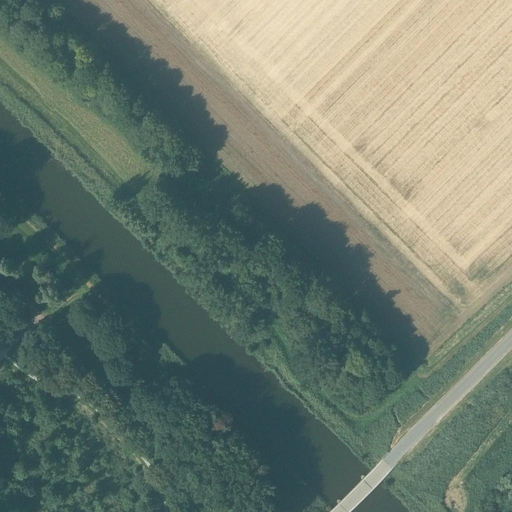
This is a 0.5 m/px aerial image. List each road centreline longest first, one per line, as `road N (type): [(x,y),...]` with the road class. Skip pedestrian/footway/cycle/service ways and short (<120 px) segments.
road 1 (track): [(0,61),(165,231),(211,264),(337,411),(369,418),(422,382),(511,298)]
road 2 (track): [(0,197),(157,361),(124,392)]
road 3 (unclassified): [(343,511),(511,340)]
